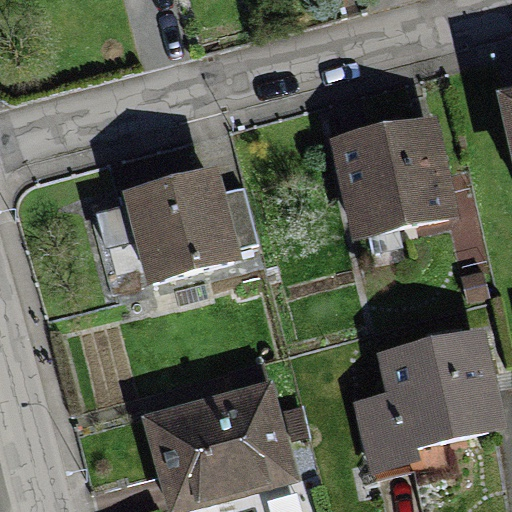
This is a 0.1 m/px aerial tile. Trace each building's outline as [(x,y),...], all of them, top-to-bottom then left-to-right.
[(367,0),(371,17),(410,8),(408,0),(367,0)] [(511,113),(501,116),(511,170),(511,113)] [(432,131),(327,154),(349,254),(454,231),(432,131)] [(215,177),(123,202),(150,301),(242,276),(215,177)] [(500,431),(478,342),(370,369),(378,403),(341,412),(361,490),(417,476),(412,453),(500,431)] [(270,397),(140,426),(159,511),(215,511),(292,495),(270,397)]
